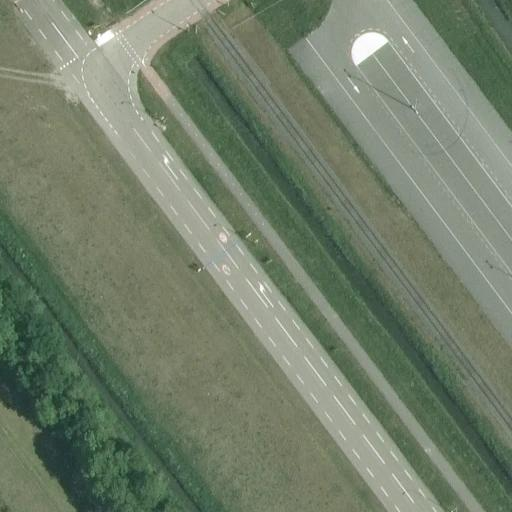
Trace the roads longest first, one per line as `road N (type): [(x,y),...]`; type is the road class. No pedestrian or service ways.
road 1 (unclassified): [(417,511),(87,72)]
road 2 (unclassified): [(87,72),(191,0)]
